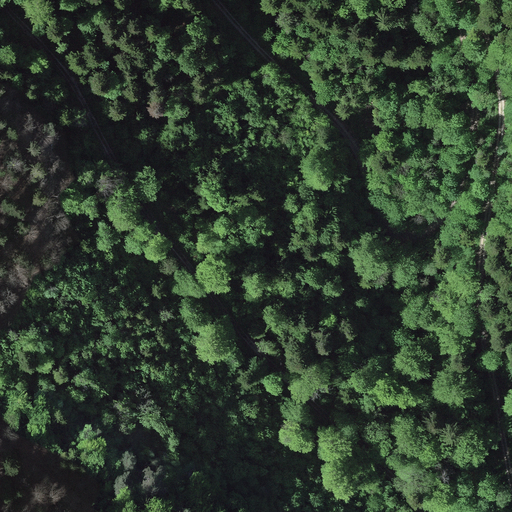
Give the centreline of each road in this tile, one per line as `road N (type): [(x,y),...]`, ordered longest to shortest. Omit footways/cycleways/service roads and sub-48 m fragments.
road 1 (track): [(424,511),(224,313),(131,188),(67,74),(3,0)]
road 2 (track): [(456,0),(474,96),(471,151),(442,214),(416,234),(387,222),(342,120),(262,51),(218,0)]
road 3 (track): [(480,0),(503,115),(477,292),(511,480)]
